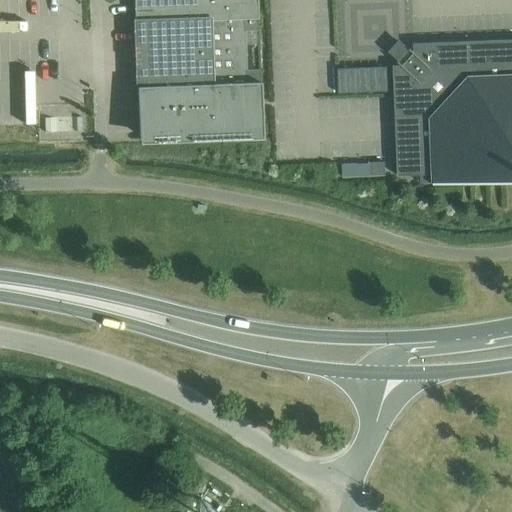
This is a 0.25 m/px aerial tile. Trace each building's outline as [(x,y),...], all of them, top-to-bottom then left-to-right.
[(158,0),(159,22),(134,23),(138,138),(138,143),(261,138),(261,133),(255,0),(158,0)] [(402,65),(395,65),(399,175),(422,175),(423,183),(435,182),(435,184),(511,180),(511,38),(415,43),(415,49),(415,50),(412,48),(412,49),(415,52),(404,64),(401,61),(400,62),(402,64),(402,65)] [(388,66),(338,68),(339,93),(389,91),(388,66)] [(350,162),(334,162),(334,178),(350,177),(350,162)] [(385,162),(371,162),(371,176),(385,176),(385,162)] [(185,492),(192,482),(181,475),(175,485),(185,492)] [(199,511),(204,511),(212,508),(200,500),(199,511)]
